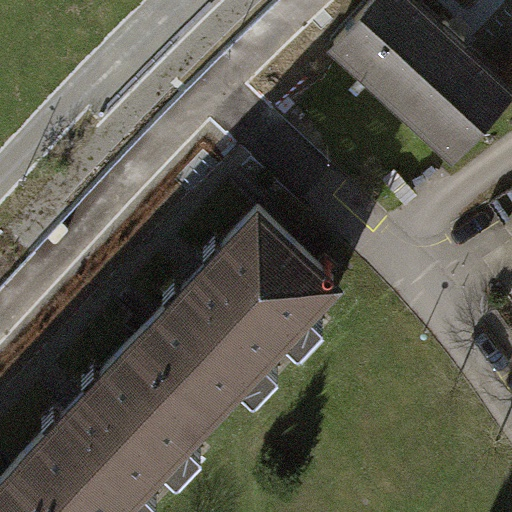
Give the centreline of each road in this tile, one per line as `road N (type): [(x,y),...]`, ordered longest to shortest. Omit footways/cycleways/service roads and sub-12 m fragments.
road 1 (motorway): [(0,196),(197,0)]
road 2 (motorway): [(0,91),(82,0)]
